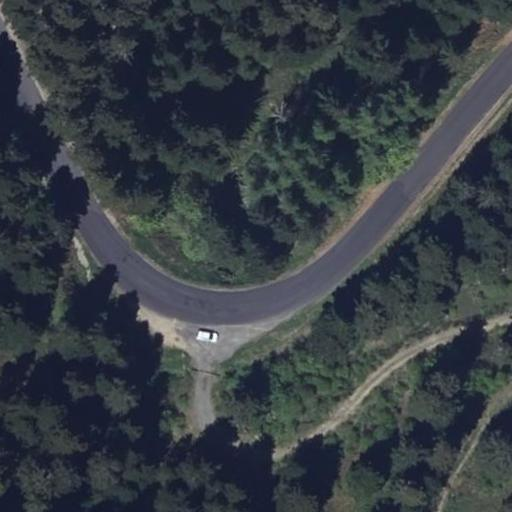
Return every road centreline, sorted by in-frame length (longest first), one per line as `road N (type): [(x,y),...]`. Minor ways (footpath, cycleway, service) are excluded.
road 1 (secondary): [(511,61),(335,266),(296,295),(217,310),(177,301),(115,256),(0,40)]
road 2 (track): [(217,310),(190,408),(226,448),(301,444),(395,358),(511,307)]
